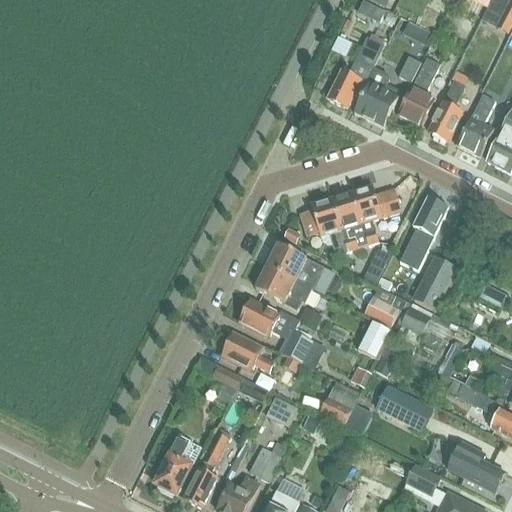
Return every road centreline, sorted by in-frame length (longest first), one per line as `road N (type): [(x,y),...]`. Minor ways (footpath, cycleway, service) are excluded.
road 1 (residential): [(104,511),(268,187)]
road 2 (residential): [(511,214),(384,151),(268,187)]
road 3 (residential): [(268,187),(299,117),(289,92),(336,0)]
